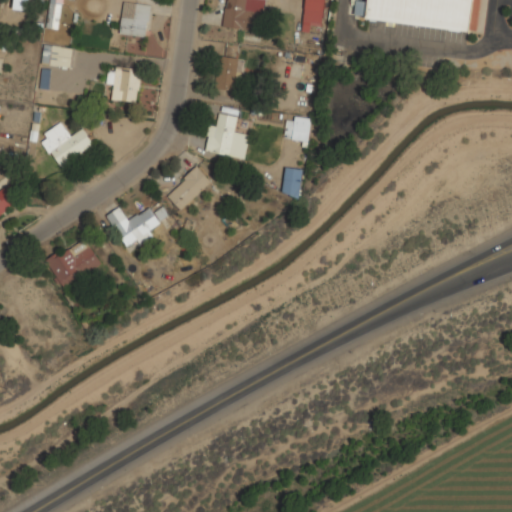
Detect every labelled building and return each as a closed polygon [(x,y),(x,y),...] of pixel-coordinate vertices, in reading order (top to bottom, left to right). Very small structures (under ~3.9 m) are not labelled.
[(28,9),(29,0),(14,0),(13,7),(28,9)] [(61,0),(50,0),(46,25),(57,27),(61,0)] [(123,0),(119,32),(145,36),(150,3),(130,0),(123,0)] [(226,0),(223,26),(260,31),(263,0),(226,0)] [(321,27),(324,0),(305,0),(301,31),(309,32),(310,25),(321,27)] [(480,0),(477,30),(469,29),(469,32),(363,18),(364,15),(354,14),(355,0),(367,1),(367,0),(480,0)] [(71,66),(73,45),(44,42),(42,63),(71,66)] [(237,57),(217,56),(215,89),(235,90),(237,57)] [(136,101),(141,69),(109,64),(106,86),(115,88),(114,98),(136,101)] [(49,89),(49,69),(41,69),(40,89),(49,89)] [(285,117),(284,139),(309,140),(310,118),(285,117)] [(94,144),(83,127),(71,134),(63,120),(39,136),(59,166),(94,144)] [(211,181),(197,166),(167,195),(180,210),(211,181)] [(302,169),(285,167),(282,194),(300,196),(302,169)] [(0,215),(23,201),(10,182),(0,188),(0,215)] [(107,214),(128,251),(153,237),(148,228),(169,217),(163,206),(153,212),(150,207),(127,220),(120,207),(107,214)] [(102,263),(84,238),(59,257),(55,252),(44,261),(66,290),(102,263)]
